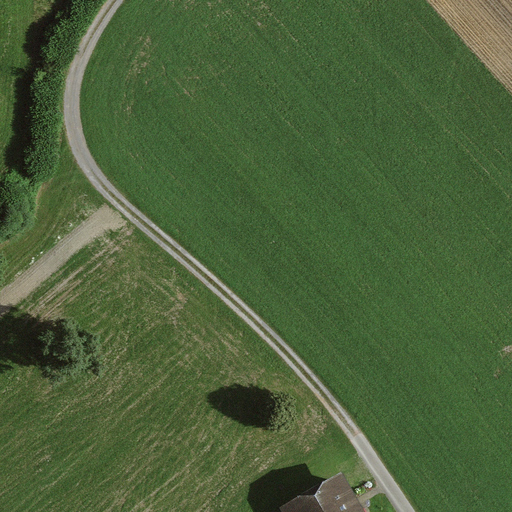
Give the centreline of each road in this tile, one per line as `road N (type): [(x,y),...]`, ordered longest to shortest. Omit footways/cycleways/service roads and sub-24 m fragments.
road 1 (track): [(117,0),(81,60),(70,102),(84,167),(294,357)]
road 2 (track): [(407,511),(294,357)]
